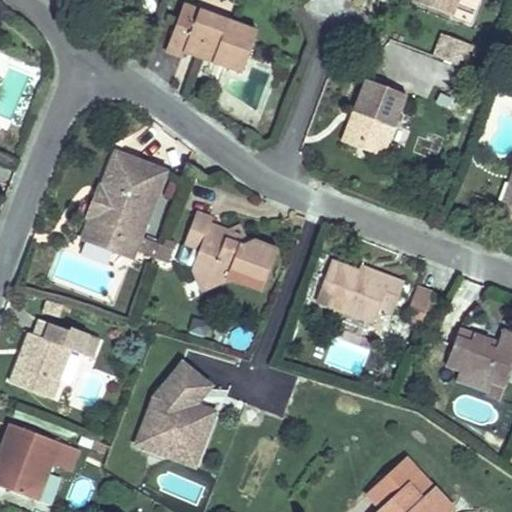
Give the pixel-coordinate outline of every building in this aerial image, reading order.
[(421,0),(421,3),(452,16),(457,0),(421,0)] [(184,5),(167,50),(183,56),(185,52),(242,73),(257,32),(184,5)] [(439,45),(444,47),(447,39),(442,36),(439,45)] [(434,56),(459,66),(466,46),(447,39),(444,47),(439,45),(434,56)] [(350,120),(341,141),(384,158),(408,96),(365,79),(353,112),(357,114),(354,122),(350,120)] [(116,152),(103,188),(111,191),(100,221),(141,237),(166,171),(116,152)] [(511,198),(511,177),(503,203),(510,206),(511,198)] [(103,188),(98,186),(86,216),(100,221),(111,191),(103,188)] [(511,198),(510,206),(503,203),(499,215),(501,221),(511,224),(511,198)] [(197,212),(184,244),(199,250),(193,267),(198,278),(215,285),(227,280),(228,277),(262,291),(278,250),(254,241),(243,246),(224,239),(219,227),(211,224),(213,219),(197,212)] [(228,231),(219,227),(224,239),(243,246),(254,241),(245,237),(240,226),(228,231)] [(160,243),(146,238),(140,252),(155,258),(160,243)] [(332,262),(317,301),(374,323),(380,309),(393,313),(404,284),(389,278),(387,283),(360,273),(332,262)] [(362,267),(360,273),(387,283),(389,278),(362,267)] [(418,288),(406,319),(423,325),(435,294),(418,288)] [(62,304),(48,300),(44,313),(58,317),(62,304)] [(92,358),(100,338),(71,328),(70,331),(40,320),(35,335),(30,333),(11,383),(53,399),(71,350),(92,358)] [(457,339),(470,344),(474,335),(460,330),(457,339)] [(457,339),(446,365),(460,370),(457,380),(487,391),(482,406),(497,412),(511,372),(511,334),(503,331),(498,344),(496,350),(488,348),(491,341),(474,335),(470,344),(457,339)] [(498,344),(491,341),(488,348),(496,350),(498,344)] [(211,388),(183,364),(155,398),(138,445),(165,455),(171,439),(201,450),(215,413),(201,408),(199,411),(194,407),(211,388)] [(11,424),(0,453),(0,459),(3,460),(0,467),(0,486),(38,501),(61,443),(11,424)] [(195,466),(201,450),(171,439),(165,455),(195,466)] [(408,460),(395,471),(423,501),(436,490),(408,460)] [(383,509),(380,511),(449,511),(453,509),(436,490),(423,501),(395,471),(369,495),(383,509)] [(81,507),(92,485),(82,480),(71,501),(81,507)]
